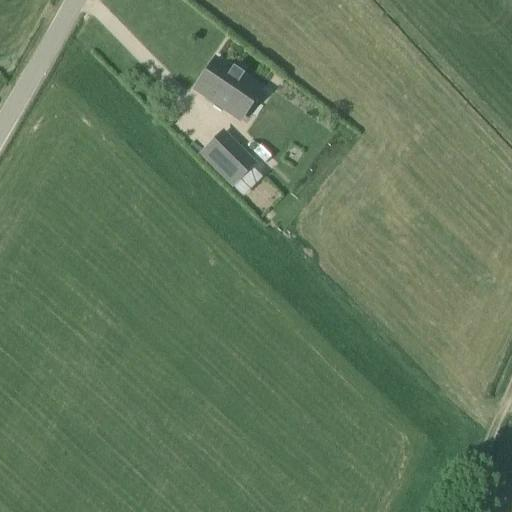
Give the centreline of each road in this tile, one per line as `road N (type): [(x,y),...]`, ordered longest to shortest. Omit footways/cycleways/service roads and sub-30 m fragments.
road 1 (unclassified): [(0,130),(75,0)]
road 2 (track): [(454,511),(511,378)]
